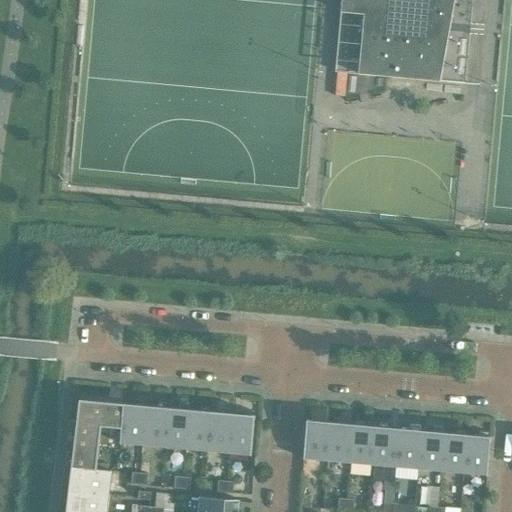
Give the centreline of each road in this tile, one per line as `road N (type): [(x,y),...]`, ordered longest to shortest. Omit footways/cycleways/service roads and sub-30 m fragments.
road 1 (residential): [(293,331),(102,314),(98,354),(289,371)]
road 2 (residential): [(289,371),(511,392)]
road 3 (residential): [(511,351),(293,331)]
road 4 (residential): [(289,371),(277,511)]
